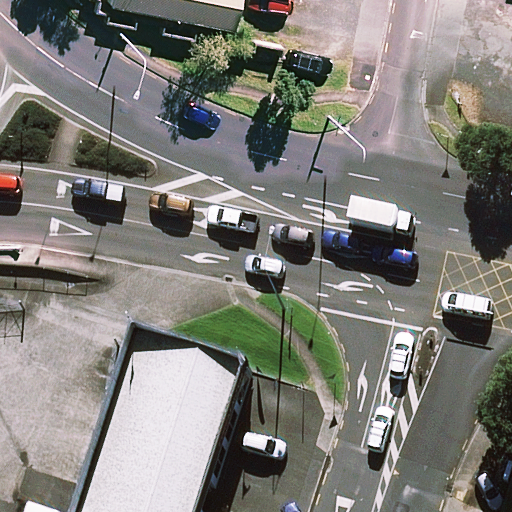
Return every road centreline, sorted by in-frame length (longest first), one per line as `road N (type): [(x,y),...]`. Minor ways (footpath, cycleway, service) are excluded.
road 1 (primary): [(435,285),(84,212),(0,203)]
road 2 (primary): [(0,13),(84,79),(175,127),(382,180)]
road 3 (residential): [(375,511),(435,285)]
road 4 (unclassified): [(382,180),(416,0)]
